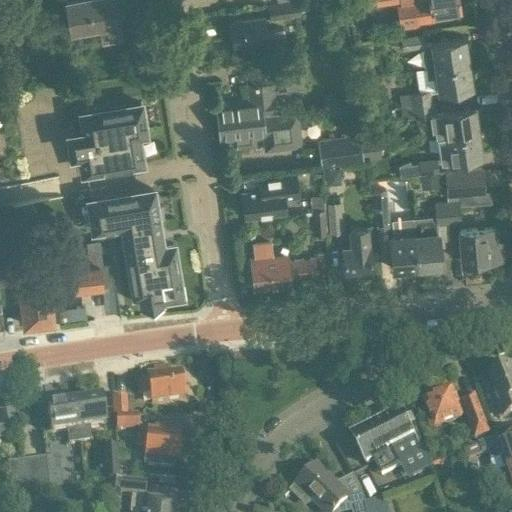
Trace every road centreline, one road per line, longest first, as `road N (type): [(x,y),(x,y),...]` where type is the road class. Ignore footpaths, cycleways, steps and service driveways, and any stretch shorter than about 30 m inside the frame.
road 1 (residential): [(232,331),(177,0)]
road 2 (residential): [(229,511),(276,441),(372,371),(379,318)]
road 3 (residential): [(0,362),(232,331)]
road 4 (residential): [(232,331),(379,318)]
road 5 (residential): [(379,318),(511,309)]
